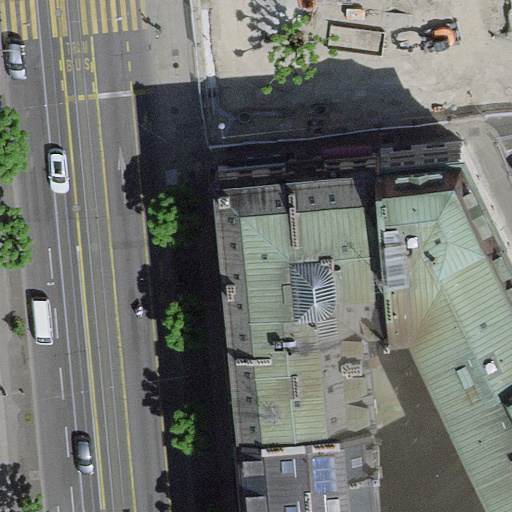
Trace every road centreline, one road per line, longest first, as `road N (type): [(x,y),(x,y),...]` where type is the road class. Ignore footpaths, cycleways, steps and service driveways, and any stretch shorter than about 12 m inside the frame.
road 1 (secondary): [(28,0),(75,511)]
road 2 (secondary): [(165,511),(118,0)]
